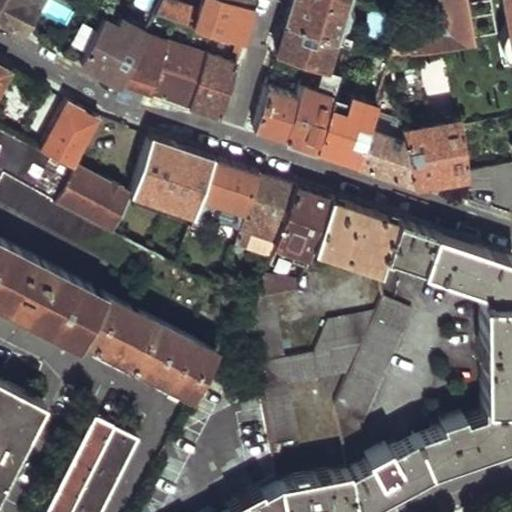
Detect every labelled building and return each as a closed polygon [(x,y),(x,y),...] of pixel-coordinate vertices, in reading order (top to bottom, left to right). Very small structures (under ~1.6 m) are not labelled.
[(0,0),(0,14),(21,26),(33,2),(28,0),(0,0)] [(68,23),(73,5),(57,0),(45,0),(41,14),(68,23)] [(161,0),(155,11),(242,40),(248,20),(253,4),(241,0),(198,0),(200,1),(198,8),(172,0),(161,0)] [(289,0),(283,20),(333,38),(337,23),(343,23),(347,10),(342,6),(343,0),(289,0)] [(434,0),(440,32),(410,38),(412,53),(469,43),(461,0),(434,0)] [(511,0),(498,0),(511,70),(511,0)] [(87,8),(65,50),(78,57),(101,16),(87,8)] [(101,16),(78,57),(98,68),(119,79),(145,30),(120,16),(116,23),(101,16)] [(278,37),(274,50),(320,66),(336,72),(344,42),(335,38),(333,38),(283,20),(278,37)] [(145,30),(119,79),(131,84),(149,90),(167,37),(145,30)] [(346,35),(336,32),(335,38),(344,42),(346,35)] [(167,37),(149,90),(170,97),(188,103),(205,50),(167,37)] [(205,50),(188,103),(202,108),(220,114),(236,59),(205,50)] [(387,57),(374,100),(396,102),(387,57)] [(298,85),(283,136),(300,141),(314,146),(330,93),(336,72),(320,66),(314,88),(299,83),(298,85)] [(267,75),(252,126),(267,131),(283,136),(298,85),(267,75)] [(330,93),(314,146),(333,153),(355,161),(366,125),(374,100),(347,92),(345,98),(330,93)] [(403,138),(412,180),(463,170),(454,116),(401,126),(403,138)] [(50,120),(37,145),(70,164),(73,158),(84,138),(50,120)] [(0,171),(1,170),(53,197),(70,164),(37,145),(0,124),(0,171)] [(366,125),(355,161),(380,169),(412,180),(403,138),(366,125)] [(129,187),(130,188),(190,219),(194,203),(209,152),(158,134),(146,130),(129,187)] [(209,152),(194,203),(202,206),(206,197),(242,209),(256,169),(233,160),(209,152)] [(70,164),(53,197),(110,227),(130,188),(129,187),(73,158),(70,164)] [(256,169),(242,209),(232,240),(245,244),(249,228),(274,236),(293,181),(274,175),(256,169)] [(1,170),(0,171),(0,199),(117,264),(130,238),(110,227),(53,197),(1,170)] [(293,181),(274,236),(272,243),(290,250),(288,257),(292,258),(287,278),(261,274),(254,295),(273,290),(295,287),(309,245),(327,193),(312,187),(293,181)] [(327,193),(309,245),(375,268),(380,254),(393,215),(359,204),(327,193)] [(393,215),(380,254),(478,286),(478,411),(461,417),(459,412),(436,419),(437,426),(409,436),(388,447),(384,443),(362,454),(365,460),(344,472),(352,509),(390,489),(428,469),(468,454),(511,438),(511,294),(511,256),(468,241),(465,247),(432,236),(434,229),(393,215)] [(447,234),(434,229),(432,236),(465,247),(468,241),(447,234)] [(0,235),(0,301),(75,342),(79,336),(103,290),(0,235)] [(103,290),(79,336),(190,396),(215,349),(103,290)] [(242,297),(255,361),(286,358),(273,290),(254,295),(242,297)] [(362,348),(346,379),(332,412),(359,425),(413,314),(386,302),(376,322),(362,348)] [(331,321),(315,354),(362,348),(376,322),(363,316),(359,323),(347,318),(343,325),(331,321)] [(255,361),(270,442),(297,436),(289,387),(346,379),(362,348),(315,354),(286,358),(255,361)] [(0,378),(0,472),(39,399),(0,378)] [(92,414),(41,511),(94,511),(134,436),(92,414)] [(277,478),(283,511),(346,511),(352,509),(344,472),(343,467),(277,478)] [(283,511),(277,478),(251,493),(248,489),(231,498),(233,503),(216,511),(283,511)]
